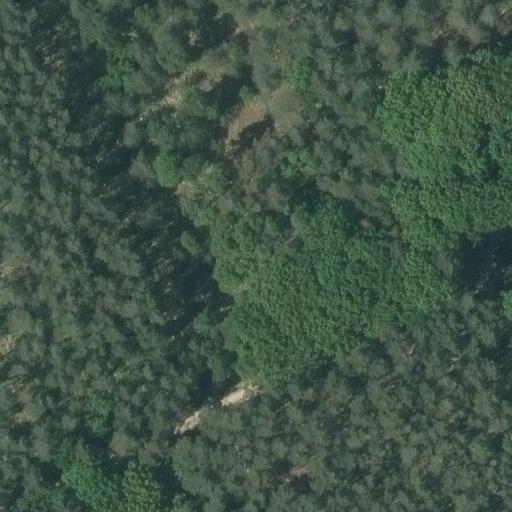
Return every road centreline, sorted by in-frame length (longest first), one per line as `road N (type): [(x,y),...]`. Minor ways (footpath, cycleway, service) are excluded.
road 1 (track): [(19,511),(473,278)]
road 2 (track): [(337,0),(473,278)]
